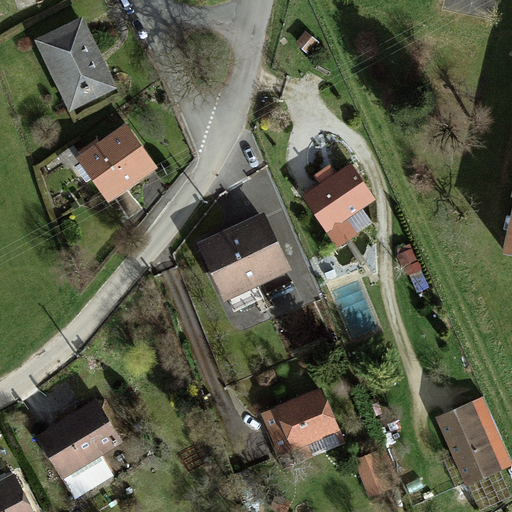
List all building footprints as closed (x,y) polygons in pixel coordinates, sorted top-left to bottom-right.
[(111,85),(80,21),(40,41),(68,98),(89,88),(92,94),(111,85)] [(68,98),(71,104),(92,94),(89,88),(68,98)] [(108,196),(152,165),(125,127),(101,144),(83,157),(81,158),(83,160),(93,174),(108,196)] [(96,138),(78,151),(83,157),(101,144),(96,138)] [(83,160),(75,166),(85,180),(93,174),(83,160)] [(327,227),(342,217),(372,197),(350,164),(305,195),(327,227)] [(254,280),(284,266),(261,217),(203,244),(226,293),(254,280)] [(337,243),(353,232),(342,217),(327,227),(337,243)] [(262,297),(254,280),(226,293),(234,310),(262,297)] [(336,427),(320,390),(278,407),(293,445),(336,427)] [(99,401),(120,435),(126,431),(105,397),(99,401)] [(484,397),(471,403),(499,467),(511,462),(484,397)] [(60,423),(38,436),(73,493),(111,470),(100,451),(121,437),(120,435),(99,401),(98,399),(79,410),(60,423)] [(499,467),(471,403),(439,417),(466,481),(499,467)] [(76,405),(56,417),(60,423),(79,410),(76,405)] [(374,450),(356,458),(371,494),(388,488),(374,450)] [(13,474),(0,480),(0,490),(17,482),(13,474)] [(0,490),(0,511),(32,511),(17,482),(0,490)]
